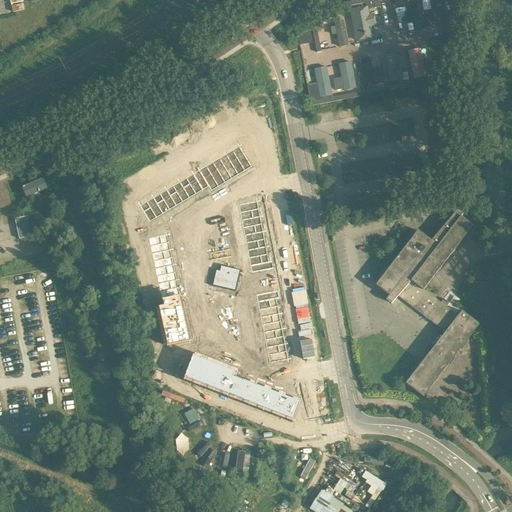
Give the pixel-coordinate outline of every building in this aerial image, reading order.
[(370,0),(371,2),(365,3),(366,6),(368,5),(369,9),(380,7),(379,0),(370,0)] [(427,0),(421,1),(424,15),(429,14),(427,0)] [(23,4),(11,6),(13,12),(25,10),(23,4)] [(316,52),(321,52),(316,30),(312,31),(316,52)] [(299,38),(300,43),(312,41),(310,31),(299,38)] [(411,87),(435,82),(435,77),(410,82),(411,87)] [(410,82),(385,87),(386,91),(411,87),(410,82)] [(361,92),(361,96),(386,91),(385,87),(361,92)] [(361,92),(336,96),(337,101),(361,96),(361,92)] [(312,106),(337,101),(336,96),(332,97),(311,101),(312,104),(312,106)] [(251,166),(239,145),(139,206),(148,221),(208,186),(211,190),(251,166)] [(24,186),(22,187),(26,197),(47,188),(43,179),(24,187),(24,186)] [(238,202),(251,270),(269,266),(256,199),(238,202)] [(460,217),(461,215),(463,213),(458,209),(431,241),(417,230),(375,285),(389,295),(386,299),(391,303),(398,296),(445,332),(405,383),(423,397),(479,325),(461,311),(457,316),(446,307),(449,303),(443,299),(440,303),(423,289),(472,226),(460,217)] [(18,239),(29,236),(24,216),(13,218),(18,239)] [(189,341),(166,235),(148,238),(163,307),(158,308),(166,346),(189,341)] [(234,291),(239,271),(229,268),(220,266),(219,271),(215,270),(211,285),(234,291)] [(257,299),(270,367),(288,363),(275,295),(257,299)] [(184,379),(292,421),(299,404),(234,379),(236,374),(192,357),(184,379)] [(282,452),(272,452),(272,466),(282,466),(282,452)] [(338,511),(340,509),(342,505),(343,505),(321,491),(310,508),(316,511),(338,511)]
